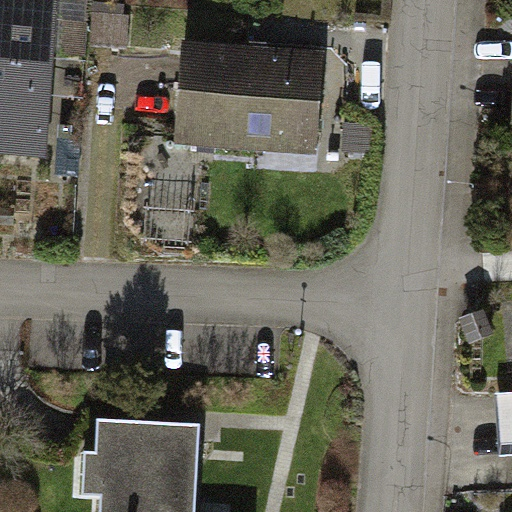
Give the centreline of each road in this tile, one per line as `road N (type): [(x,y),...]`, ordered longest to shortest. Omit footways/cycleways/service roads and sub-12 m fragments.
road 1 (residential): [(409,287),(344,303),(0,289)]
road 2 (residential): [(428,0),(409,287)]
road 3 (residential): [(409,287),(392,511)]
